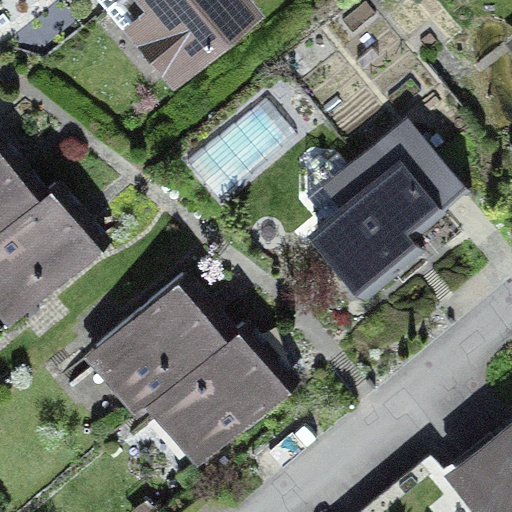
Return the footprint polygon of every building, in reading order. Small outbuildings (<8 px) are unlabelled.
[(44,0),(0,0),(0,17),(13,33),(47,3),(44,0)] [(137,23),(177,72),(251,11),(241,0),(114,0),(107,6),(127,31),(137,23)] [(317,232),(366,291),(419,246),(410,234),(464,189),(412,127),(357,173),(338,150),(308,175),(308,196),(319,208),(333,196),(344,209),(317,232)] [(0,227),(44,191),(0,138),(0,227)] [(55,181),(44,191),(0,227),(0,290),(19,313),(105,241),(55,181)] [(182,271),(96,344),(146,403),(157,393),(232,330),(182,271)] [(232,330),(157,393),(207,453),(293,380),(243,321),(232,330)] [(511,511),(511,435),(455,483),(479,511),(511,511)]
